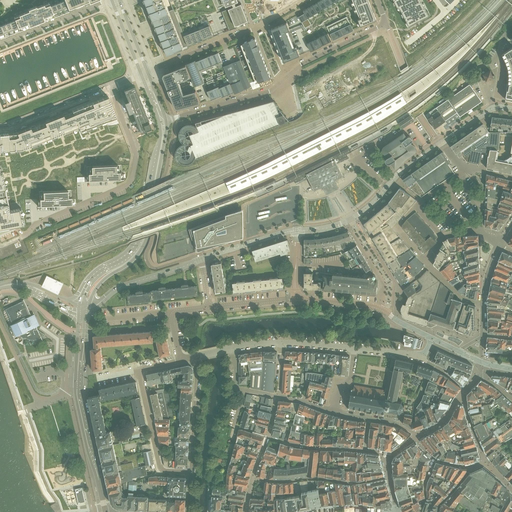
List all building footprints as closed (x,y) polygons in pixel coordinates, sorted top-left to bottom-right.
[(54,17),(69,11),(64,0),(50,6),(54,17)] [(64,0),(69,11),(95,0),(64,0)] [(164,0),(144,0),(166,56),(189,47),(173,9),(169,11),(164,0)] [(214,0),(218,8),(225,5),(226,7),(238,2),(237,0),(214,0)] [(300,16),(298,17),(305,29),(311,25),(307,18),(322,9),(337,0),(320,0),(318,2),(303,11),(304,12),(304,13),(303,14),(301,15),(300,16)] [(368,0),(354,0),(356,6),(353,7),(356,15),(361,13),(363,17),(358,19),(360,26),(376,20),(368,0)] [(393,0),(398,8),(399,7),(409,26),(417,21),(419,20),(429,16),(420,0),(393,0)] [(39,23),(54,17),(50,6),(48,3),(37,7),(36,6),(28,10),(29,11),(13,17),(14,20),(19,31),(35,24),(35,25),(39,24),(39,23)] [(222,11),(229,31),(249,23),(241,4),(222,11)] [(347,18),(327,28),(333,40),(353,31),(347,18)] [(0,37),(19,31),(14,20),(0,25),(0,37)] [(278,26),(271,29),(284,61),(287,60),(300,55),(299,54),(298,55),(286,26),(288,25),(287,22),(286,23),(278,26)] [(210,25),(205,27),(209,37),(214,35),(210,25)] [(205,27),(200,29),(204,39),(209,37),(205,27)] [(200,29),(195,31),(199,41),(204,39),(200,29)] [(195,31),(190,33),(194,43),(199,41),(195,31)] [(190,33),(185,35),(189,45),(194,43),(190,33)] [(317,39),(307,44),(311,51),(321,46),(331,41),(328,33),(317,38),(317,39)] [(253,68),(245,71),(251,85),(258,82),(259,82),(260,82),(269,79),(269,78),(270,78),(255,38),(243,43),(253,68)] [(507,84),(509,84),(508,90),(506,90),(505,96),(505,100),(511,100),(511,47),(501,55),(502,56),(503,58),(504,59),(504,61),(505,62),(506,64),(506,65),(507,67),(507,68),(507,69),(507,71),(508,72),(508,74),(508,75),(508,77),(508,79),(508,81),(507,82),(507,84)] [(222,62),(218,53),(212,55),(216,64),(222,62)] [(216,64),(212,55),(207,57),(211,66),(216,64)] [(211,66),(207,57),(202,60),(205,69),(211,66)] [(205,69),(202,60),(196,62),(197,65),(200,71),(205,69)] [(239,61),(223,67),(230,83),(232,89),(234,93),(245,89),(251,86),(251,85),(245,71),(244,68),(240,60),(239,61)] [(196,61),(186,65),(192,80),(192,79),(195,86),(199,84),(204,82),(200,71),(197,65),(196,62),(196,61)] [(192,80),(186,65),(164,74),(162,77),(176,109),(178,110),(201,103),(194,86),(195,86),(192,80)] [(494,77),(494,75),(492,75),(490,70),(483,74),(485,78),(484,80),(486,81),(491,79),(494,78),(493,77),(494,77)] [(232,89),(230,83),(224,85),(228,94),(234,92),(232,89)] [(448,124),(460,116),(469,110),(481,101),(469,84),(457,93),(448,99),(436,107),(426,115),(426,116),(427,117),(428,117),(435,128),(445,120),(448,124)] [(228,94),(224,85),(219,88),(222,95),(222,97),(228,94)] [(134,86),(123,90),(140,132),(150,128),(150,127),(134,86)] [(219,86),(213,88),(217,97),(222,95),(219,88),(219,86)] [(208,91),(207,91),(211,100),(217,97),(213,88),(208,91)] [(108,96),(72,110),(78,126),(80,131),(105,121),(116,117),(108,96)] [(196,159),(289,121),(280,109),(274,101),(238,110),(228,113),(195,122),(199,131),(198,129),(197,128),(195,127),(194,126),(192,125),(190,125),(188,125),(186,125),(184,126),(183,127),(182,129),(181,130),(180,132),(180,134),(180,136),(180,138),(181,139),(182,141),(183,142),(185,143),(186,144),(188,145),(186,145),(184,145),(183,145),(181,146),(180,147),(178,148),(177,150),(176,152),(176,153),(176,155),(176,157),(177,159),(178,160),(179,162),(181,163),(182,164),(184,164),(186,164),(188,164),(189,164),(191,163),(193,162),(194,160),(195,159),(195,157),(196,159)] [(72,110),(40,123),(46,139),(78,126),(72,110)] [(402,127),(413,120),(410,116),(399,123),(402,127)] [(16,133),(7,134),(9,150),(22,149),(46,139),(40,123),(16,133)] [(482,123),(451,146),(456,153),(459,156),(462,154),(467,161),(469,162),(472,149),(481,151),(488,153),(488,149),(489,149),(491,149),(497,150),(498,150),(499,132),(489,132),(488,131),(483,124),(482,123)] [(382,149),(382,150),(382,151),(383,151),(383,152),(383,153),(385,154),(386,155),(387,155),(388,156),(388,157),(386,158),(386,159),(385,159),(385,160),(385,161),(385,162),(386,162),(386,163),(387,163),(388,164),(391,163),(393,167),(399,164),(401,162),(402,160),(403,160),(403,159),(404,158),(406,156),(407,158),(414,153),(416,152),(416,151),(416,150),(416,149),(416,148),(416,147),(415,147),(415,146),(414,145),(413,145),(411,144),(411,143),(410,143),(413,140),(411,137),(410,137),(410,136),(409,136),(408,136),(407,137),(404,133),(385,146),(384,147),(383,148),(382,149)] [(0,134),(0,150),(9,150),(7,134),(0,134)] [(305,148),(308,153),(309,152),(311,152),(312,151),(314,151),(315,150),(316,149),(316,148),(317,147),(315,143),(314,143),(312,143),(311,144),(309,145),(308,146),(307,147),(305,148)] [(469,162),(479,164),(481,151),(472,149),(469,162)] [(511,163),(495,160),(497,150),(491,149),(490,156),(488,155),(487,168),(511,173),(511,168),(511,163)] [(411,173),(425,194),(428,191),(432,189),(435,187),(438,184),(441,182),(444,180),(448,178),(451,175),(454,173),(448,164),(450,162),(442,151),(411,173)] [(318,168),(317,166),(310,170),(311,172),(306,174),(308,179),(314,190),(314,191),(314,190),(316,194),(325,190),(327,194),(338,188),(336,184),(345,180),(343,176),(337,165),(335,160),(330,162),(329,160),(322,164),(323,166),(318,168)] [(118,172),(118,165),(93,167),(93,173),(89,173),(90,181),(122,179),(121,172),(118,172)] [(423,195),(425,194),(411,173),(403,179),(404,179),(403,179),(403,180),(405,183),(406,182),(409,187),(421,196),(423,195)] [(293,178),(294,180),(295,183),(304,178),(302,176),(301,174),(293,178)] [(508,180),(487,175),(486,187),(495,189),(496,183),(503,185),(506,186),(508,180)] [(495,199),(497,199),(500,200),(511,203),(511,193),(505,191),(502,190),(495,189),(486,187),(486,196),(495,199)] [(388,203),(397,212),(401,217),(417,200),(400,188),(388,203)] [(66,191),(41,192),(42,199),(38,199),(39,206),(71,205),(70,197),(67,197),(66,191)] [(6,195),(0,196),(0,228),(17,226),(24,224),(21,208),(9,210),(6,195)] [(495,199),(486,196),(485,205),(491,206),(492,206),(493,203),(496,203),(497,199),(495,199)] [(374,237),(390,262),(410,250),(400,238),(391,244),(390,242),(398,237),(389,226),(381,230),(378,227),(397,212),(388,203),(364,223),(370,233),(371,231),(375,236),(374,237)] [(498,208),(492,206),(491,210),(497,212),(509,215),(511,212),(498,208)] [(196,252),(221,244),(245,237),(245,231),(244,209),(241,210),(241,209),(227,215),(189,229),(192,237),(193,240),(194,240),(196,252)] [(494,221),(494,219),(497,212),(491,210),(488,209),(485,209),(485,219),(490,220),(494,221)] [(424,252),(434,244),(437,241),(436,239),(437,237),(415,212),(407,219),(406,220),(403,225),(403,228),(424,252)] [(503,223),(509,215),(497,212),(494,219),(500,222),(503,223)] [(494,221),(490,220),(485,219),(485,226),(492,228),(494,221)] [(503,223),(500,222),(494,219),(494,221),(492,228),(499,229),(503,223)] [(348,231),(343,233),(348,246),(349,246),(351,246),(355,243),(348,231)] [(343,233),(338,235),(343,248),(348,246),(343,233)] [(331,237),(322,238),(325,255),(343,250),(343,248),(338,235),(331,237)] [(317,239),(316,256),(324,255),(325,255),(322,238),(317,239)] [(450,252),(447,246),(452,245),(448,239),(448,238),(443,241),(444,243),(441,248),(440,248),(440,249),(441,249),(438,254),(438,253),(437,254),(438,254),(437,256),(441,260),(443,262),(446,260),(449,265),(455,261),(459,260),(457,251),(450,252)] [(304,256),(316,256),(317,239),(311,239),(304,239),(304,256)] [(286,240),(270,245),(273,255),(281,252),(282,254),(287,252),(287,250),(289,250),(286,240)] [(478,246),(478,241),(473,241),(464,242),(457,243),(457,244),(458,247),(456,248),(455,244),(452,245),(447,246),(450,252),(457,251),(456,250),(458,250),(458,251),(463,250),(478,246)] [(270,245),(253,251),(256,260),(273,255),(270,245)] [(343,253),(348,262),(361,253),(356,245),(343,253)] [(478,253),(478,246),(463,250),(464,254),(462,254),(463,259),(467,257),(478,253)] [(390,262),(388,264),(393,272),(416,256),(410,250),(390,262)] [(511,255),(503,252),(502,252),(502,253),(498,261),(499,261),(511,265),(511,255)] [(360,264),(361,264),(366,260),(361,253),(348,262),(352,269),(360,264)] [(479,262),(478,253),(467,257),(463,259),(459,260),(455,261),(456,263),(457,266),(458,269),(463,267),(463,268),(479,262)] [(416,256),(393,272),(401,284),(415,275),(417,274),(424,266),(416,256)] [(435,259),(433,263),(438,269),(439,268),(441,270),(449,265),(446,260),(443,262),(441,260),(437,256),(435,259)] [(373,272),(366,260),(361,264),(364,269),(361,271),(363,273),(363,277),(316,272),(316,281),(324,281),(323,289),(376,294),(377,280),(374,280),(374,278),(375,278),(375,277),(376,277),(376,276),(375,276),(375,275),(374,275),(373,275),(373,272)] [(440,270),(440,271),(442,273),(457,266),(456,263),(455,261),(449,265),(441,270),(440,270)] [(511,265),(499,261),(497,265),(511,271),(511,265)] [(222,262),(212,264),(213,271),(223,269),(222,262)] [(463,268),(459,270),(460,274),(463,273),(479,268),(479,262),(463,268)] [(511,271),(497,265),(495,270),(511,277),(511,271)] [(457,266),(442,273),(448,280),(458,275),(455,271),(458,269),(457,266)] [(304,268),(304,273),(304,289),(321,289),(321,281),(319,281),(319,282),(313,282),(313,268),(304,268)] [(460,274),(458,275),(459,280),(462,278),(466,277),(479,274),(479,268),(463,273),(460,274)] [(223,269),(213,271),(216,292),(226,291),(223,269)] [(416,291),(409,296),(408,297),(405,304),(403,303),(400,311),(404,319),(432,327),(438,323),(429,320),(435,302),(434,301),(441,287),(443,284),(427,270),(421,277),(416,280),(420,286),(419,289),(416,291)] [(511,277),(495,270),(492,278),(507,283),(510,284),(511,285),(511,277)] [(459,281),(453,285),(457,290),(462,285),(463,284),(479,281),(479,274),(466,277),(462,278),(459,280),(459,281)] [(458,275),(448,280),(453,285),(459,281),(459,280),(458,275)] [(63,285),(46,278),(42,287),(58,294),(63,285)] [(282,278),(266,279),(267,289),(283,287),(282,278)] [(492,278),(491,283),(506,288),(507,283),(492,278)] [(267,289),(266,279),(249,281),(250,290),(267,289)] [(249,281),(233,283),(234,292),(250,290),(249,281)] [(506,288),(491,283),(489,292),(508,297),(510,299),(511,296),(511,289),(509,289),(506,288)] [(183,287),(174,288),(175,297),(198,294),(197,286),(189,287),(188,284),(183,285),(183,287)] [(411,284),(403,289),(409,296),(416,291),(412,286),(411,284)] [(429,320),(438,323),(454,328),(462,301),(452,298),(453,294),(443,284),(441,287),(434,301),(435,302),(429,320)] [(462,285),(457,290),(461,293),(461,294),(465,296),(467,287),(465,287),(463,284),(462,285)] [(175,297),(174,288),(166,289),(166,287),(160,287),(160,290),(152,291),(152,292),(153,300),(175,297)] [(468,297),(476,299),(478,289),(473,288),(469,288),(468,297)] [(153,300),(152,292),(143,293),(143,290),(137,291),(137,293),(129,295),(130,302),(153,300)] [(489,292),(488,297),(500,302),(499,303),(502,304),(502,306),(505,306),(506,306),(508,307),(511,308),(511,296),(510,299),(508,297),(489,292)] [(488,298),(487,303),(502,306),(502,304),(499,303),(500,302),(488,297),(488,298)] [(24,300),(6,309),(15,328),(15,329),(16,330),(16,331),(17,332),(17,333),(18,333),(19,334),(20,335),(20,336),(21,336),(24,338),(25,337),(26,338),(27,339),(28,339),(30,340),(31,340),(33,340),(34,340),(36,339),(37,339),(38,339),(40,338),(41,337),(42,336),(43,336),(43,335),(43,334),(44,334),(38,329),(36,326),(39,325),(34,314),(31,315),(23,299),(24,300)] [(470,304),(468,304),(464,302),(456,329),(459,330),(463,332),(471,311),(476,313),(476,306),(470,304)] [(471,311),(463,332),(471,335),(473,330),(476,329),(476,313),(471,311)] [(505,313),(488,312),(488,319),(503,322),(511,323),(511,314),(510,314),(511,313),(505,311),(505,313)] [(503,322),(488,319),(488,327),(492,328),(502,329),(503,322)] [(507,330),(506,334),(511,334),(511,328),(511,323),(503,322),(502,329),(507,330)] [(152,331),(135,332),(136,343),(153,341),(152,331)] [(135,332),(117,334),(118,344),(136,343),(135,332)] [(117,334),(100,335),(101,345),(118,344),(117,334)] [(91,349),(92,354),(101,353),(101,345),(100,335),(94,336),(95,349),(91,349)] [(414,339),(405,336),(404,341),(405,341),(404,345),(411,346),(411,347),(415,348),(416,346),(419,348),(421,341),(418,340),(418,339),(414,338),(414,339)] [(157,340),(157,343),(160,356),(170,354),(167,337),(157,340)] [(505,347),(506,339),(499,338),(498,343),(497,348),(502,348),(505,348),(505,347)] [(502,351),(502,348),(497,348),(498,343),(487,342),(486,350),(502,351)] [(250,373),(251,373),(262,374),(263,363),(264,351),(247,353),(249,364),(250,371),(250,373)] [(264,351),(263,363),(276,363),(277,352),(270,351),(270,352),(264,351)] [(295,361),(295,351),(285,351),(285,358),(289,358),(289,362),(284,361),(284,369),(291,369),(292,369),(292,366),(292,361),(295,361)] [(446,354),(438,351),(435,357),(434,356),(431,362),(435,363),(435,362),(441,365),(443,360),(443,361),(446,354)] [(101,353),(92,354),(93,369),(103,369),(101,353)] [(240,362),(239,362),(239,365),(244,365),(244,364),(248,363),(248,364),(249,364),(247,353),(239,354),(240,362)] [(328,354),(327,363),(335,363),(335,354),(328,354)] [(335,363),(335,367),(349,368),(350,356),(335,354),(335,363)] [(454,358),(446,354),(443,361),(443,360),(441,365),(447,367),(449,363),(451,364),(454,358)] [(473,365),(454,358),(451,364),(450,367),(455,369),(461,371),(470,374),(473,365)] [(394,371),(389,394),(388,397),(397,399),(398,397),(398,395),(403,372),(403,370),(410,371),(411,369),(413,364),(413,363),(396,359),(394,368),(394,371)] [(276,363),(263,363),(262,374),(261,389),(274,391),(276,363)] [(418,365),(413,364),(411,369),(416,370),(415,373),(425,376),(427,377),(430,378),(433,370),(431,369),(418,364),(418,365)] [(187,365),(177,367),(178,373),(184,372),(188,371),(193,371),(193,370),(193,369),(193,368),(193,367),(192,367),(191,366),(190,365),(189,365),(188,365),(187,365)] [(244,365),(239,365),(239,376),(250,376),(251,376),(251,373),(250,373),(250,371),(244,371),(244,365)] [(470,374),(461,371),(455,369),(450,367),(449,366),(447,373),(451,375),(453,371),(456,372),(455,373),(467,380),(470,374)] [(348,376),(349,368),(335,367),(334,371),(334,374),(348,376)] [(173,380),(171,369),(160,371),(163,381),(163,382),(167,381),(167,383),(173,382),(173,380)] [(438,372),(433,370),(430,378),(430,379),(434,381),(438,372)] [(163,381),(160,371),(147,374),(149,384),(163,381)] [(193,381),(193,371),(188,371),(184,372),(183,380),(193,381)] [(464,384),(467,380),(455,373),(456,372),(453,371),(451,375),(462,385),(464,384)] [(326,404),(333,376),(314,373),(306,372),(306,380),(312,381),(307,398),(312,399),(315,391),(322,394),(319,402),(326,404)] [(434,381),(437,383),(438,383),(441,378),(443,375),(439,372),(438,372),(434,381)] [(261,389),(262,374),(251,373),(251,376),(251,378),(251,379),(251,383),(250,387),(261,389)] [(444,386),(445,385),(458,392),(461,388),(452,381),(448,378),(443,375),(441,378),(438,383),(444,386)] [(498,383),(504,386),(506,382),(508,377),(501,376),(498,383)] [(427,386),(434,388),(436,384),(429,380),(427,386)] [(481,380),(477,385),(487,394),(489,399),(493,397),(490,393),(496,389),(488,384),(481,380)] [(136,381),(122,384),(124,394),(138,391),(136,381)] [(432,393),(434,394),(439,396),(442,390),(455,396),(458,392),(445,385),(444,386),(438,383),(437,383),(437,384),(436,384),(434,388),(432,393)] [(122,384),(107,387),(109,397),(124,394),(122,384)] [(477,385),(472,390),(471,390),(478,398),(484,398),(483,396),(482,394),(484,393),(487,397),(485,398),(485,400),(486,401),(489,399),(487,394),(477,385)] [(90,401),(99,399),(108,397),(106,388),(99,389),(100,394),(89,397),(90,401)] [(348,407),(348,408),(349,408),(349,407),(354,408),(354,409),(355,410),(355,409),(360,409),(360,410),(361,411),(361,410),(365,410),(365,412),(372,413),(372,412),(377,413),(377,414),(378,413),(383,414),(384,415),(385,410),(389,410),(389,411),(389,412),(390,410),(394,411),(394,412),(395,412),(395,411),(399,412),(399,414),(400,414),(400,412),(402,410),(403,411),(404,410),(403,409),(403,406),(405,406),(405,405),(403,405),(401,402),(402,401),(401,400),(400,401),(397,401),(397,399),(388,397),(389,394),(355,389),(352,388),(351,393),(350,393),(350,394),(351,394),(349,402),(348,402),(348,403),(349,403),(348,407)] [(496,389),(490,393),(493,397),(494,399),(502,394),(496,389)] [(428,395),(425,401),(431,406),(448,408),(450,403),(440,398),(439,401),(437,401),(432,399),(432,402),(429,402),(430,399),(430,398),(429,396),(433,397),(434,394),(432,393),(425,390),(424,392),(424,394),(428,395)] [(434,394),(433,397),(432,399),(437,401),(439,401),(440,398),(450,403),(451,402),(454,396),(455,396),(442,390),(439,396),(434,394)] [(485,400),(485,398),(484,399),(484,398),(478,398),(471,390),(467,394),(468,400),(473,402),(481,401),(485,400)] [(165,391),(151,394),(151,395),(156,418),(170,419),(171,419),(171,418),(165,394),(165,391)] [(192,392),(182,392),(181,405),(191,406),(192,392)] [(169,393),(165,394),(171,418),(174,418),(169,393)] [(507,399),(502,394),(494,399),(493,397),(489,399),(491,402),(494,407),(495,407),(495,408),(498,405),(499,406),(500,405),(501,406),(501,405),(507,399)] [(265,404),(271,405),(273,398),(262,396),(261,403),(265,404)] [(132,399),(133,405),(141,404),(140,397),(132,399)] [(102,415),(99,399),(90,401),(93,417),(102,415)] [(468,400),(469,407),(487,405),(491,402),(489,399),(486,401),(485,400),(481,401),(473,402),(468,400)] [(511,403),(507,399),(501,405),(505,409),(511,403)] [(422,400),(417,407),(424,409),(428,420),(429,421),(430,424),(437,421),(436,419),(434,414),(431,406),(425,401),(422,400)] [(469,413),(472,420),(482,416),(484,420),(492,415),(494,414),(494,409),(495,408),(495,407),(494,407),(491,402),(487,405),(481,406),(481,410),(469,413)] [(259,403),(257,409),(262,410),(270,412),(272,407),(265,405),(259,403)] [(141,404),(133,405),(136,415),(143,413),(141,404)] [(465,413),(464,413),(463,405),(458,404),(453,415),(461,418),(467,420),(466,420),(465,413)] [(191,406),(181,405),(180,419),(190,420),(191,406)] [(305,405),(302,414),(309,417),(311,408),(305,405)] [(436,419),(437,421),(448,408),(431,406),(434,414),(436,419)] [(424,409),(417,407),(415,413),(420,413),(422,419),(424,427),(428,425),(430,424),(428,420),(424,409)] [(249,427),(251,422),(249,422),(250,418),(252,419),(252,418),(249,417),(250,413),(248,411),(245,410),(240,425),(249,427)] [(258,412),(258,415),(270,418),(271,412),(270,412),(262,410),(262,411),(259,410),(258,410),(257,412),(258,412)] [(316,410),(315,418),(313,423),(319,424),(319,425),(320,425),(322,413),(316,410)] [(143,413),(136,415),(138,425),(145,424),(143,413)] [(424,427),(422,419),(420,413),(415,413),(415,416),(415,421),(416,423),(417,423),(418,429),(424,427)] [(301,443),(302,433),(302,429),(302,426),(305,417),(302,416),(301,416),(297,415),(297,414),(296,414),(295,414),(293,424),(292,424),(292,425),(291,432),(290,432),(289,434),(288,440),(289,440),(292,441),(301,443)] [(337,417),(328,414),(326,419),(325,426),(334,429),(337,417)] [(403,424),(413,429),(413,426),(412,422),(412,421),(412,415),(405,414),(404,418),(403,424)] [(451,418),(458,425),(461,418),(453,415),(451,418)] [(473,424),(480,440),(493,431),(499,426),(500,426),(495,417),(493,418),(492,415),(484,420),(473,424)] [(472,420),(473,424),(484,420),(482,416),(472,420)] [(106,432),(103,417),(94,419),(97,434),(106,432)] [(156,418),(154,418),(156,425),(169,426),(170,419),(156,418)] [(349,420),(342,418),(340,426),(347,428),(347,429),(346,432),(345,436),(345,437),(352,438),(353,433),(353,430),(349,429),(350,427),(351,427),(348,426),(349,420)] [(451,418),(449,422),(453,431),(454,431),(455,433),(460,431),(460,433),(462,432),(461,430),(462,430),(458,425),(451,418)] [(468,426),(467,420),(461,418),(458,425),(462,430),(468,426)] [(179,423),(179,427),(190,427),(190,420),(180,419),(180,423),(179,423)] [(263,425),(268,427),(269,423),(258,419),(256,419),(255,422),(256,423),(258,424),(263,425)] [(251,421),(251,422),(249,427),(256,430),(257,430),(258,426),(258,424),(256,423),(255,422),(251,421)] [(449,422),(443,426),(446,430),(449,434),(453,431),(449,422)] [(258,426),(257,430),(257,431),(266,433),(268,427),(263,425),(263,428),(258,426)] [(400,444),(406,439),(397,432),(400,428),(393,426),(392,434),(394,434),(393,438),(400,444)] [(443,426),(439,429),(444,438),(445,438),(449,446),(450,446),(453,445),(449,439),(450,438),(448,434),(449,434),(446,430),(443,426)] [(468,426),(462,430),(461,430),(462,432),(460,433),(462,436),(471,432),(471,431),(468,426)] [(493,431),(480,440),(483,447),(503,432),(499,426),(493,431)] [(511,426),(508,429),(503,432),(483,447),(487,454),(487,455),(499,444),(511,436),(511,426)] [(189,437),(190,427),(179,427),(178,436),(189,437)] [(273,428),(271,434),(273,436),(278,437),(280,433),(281,433),(282,431),(280,431),(281,430),(273,428)] [(370,428),(369,436),(377,437),(377,436),(378,432),(378,429),(370,428)] [(397,432),(406,439),(411,434),(406,432),(400,428),(397,432)] [(246,431),(242,430),(239,429),(237,435),(241,436),(244,437),(246,431)] [(439,429),(434,432),(437,436),(446,449),(446,450),(448,452),(449,452),(449,449),(451,448),(450,446),(449,446),(445,438),(444,438),(439,429)] [(110,431),(106,432),(97,434),(99,448),(113,445),(110,431)] [(246,431),(244,437),(250,439),(253,433),(246,431)] [(442,455),(440,458),(445,460),(447,455),(447,454),(448,452),(446,450),(446,449),(437,436),(434,432),(429,435),(440,449),(441,452),(442,455)] [(474,439),(471,432),(462,436),(462,437),(457,438),(458,442),(462,441),(463,443),(474,439)] [(253,433),(250,439),(262,444),(265,436),(253,433)] [(170,436),(169,436),(158,435),(160,445),(164,446),(169,446),(170,436)] [(237,435),(236,439),(242,441),(243,440),(251,442),(250,445),(253,446),(253,445),(260,448),(262,444),(250,439),(244,437),(241,436),(237,435)] [(429,435),(425,437),(432,447),(433,449),(435,452),(437,450),(438,451),(440,451),(440,452),(441,452),(440,449),(429,435)] [(178,436),(174,436),(174,441),(176,441),(176,446),(177,446),(189,447),(189,437),(178,436)] [(336,445),(344,446),(345,437),(345,436),(338,436),(337,437),(336,445)] [(357,439),(356,447),(363,447),(364,437),(361,436),(359,436),(356,436),(356,438),(357,439)] [(369,436),(368,446),(375,447),(377,437),(369,436)] [(344,446),(350,447),(352,438),(345,437),(344,446)] [(427,449),(428,451),(432,448),(431,448),(432,447),(425,437),(420,441),(423,446),(424,445),(427,449)] [(393,438),(393,439),(391,450),(400,444),(393,438)] [(235,442),(235,443),(259,452),(260,448),(253,445),(253,446),(250,445),(246,444),(244,444),(245,442),(242,441),(236,439),(235,442)] [(384,445),(384,449),(391,450),(393,439),(385,439),(384,445)] [(474,439),(463,443),(464,446),(465,449),(476,446),(474,439)] [(113,445),(99,448),(102,461),(124,456),(121,443),(113,445)] [(249,456),(256,458),(257,456),(259,452),(235,443),(232,455),(241,458),(241,456),(240,455),(241,453),(249,455),(249,456)] [(290,447),(280,443),(278,450),(278,451),(277,454),(276,454),(285,458),(288,460),(288,459),(302,461),(302,460),(303,457),(304,449),(294,447),(290,447)] [(499,444),(487,455),(491,460),(493,459),(493,458),(503,449),(499,444)] [(417,452),(416,451),(414,448),(412,445),(411,445),(407,448),(412,455),(415,459),(416,459),(418,458),(416,457),(417,456),(415,454),(417,452)] [(177,446),(176,457),(188,458),(189,447),(177,446)] [(476,446),(465,449),(461,450),(461,453),(463,456),(469,455),(473,454),(478,453),(476,446)] [(402,452),(405,457),(406,459),(410,457),(410,456),(412,455),(407,448),(406,448),(402,452)] [(318,450),(310,449),(310,454),(308,467),(307,475),(316,476),(317,467),(318,450)] [(493,459),(491,460),(494,465),(507,452),(503,449),(493,458),(493,459)] [(150,450),(144,452),(147,465),(151,464),(154,464),(151,450),(150,450)] [(345,451),(345,464),(344,468),(344,469),(350,469),(350,463),(353,463),(353,470),(354,470),(354,452),(345,451)] [(419,463),(421,463),(425,464),(427,465),(430,459),(423,451),(418,459),(419,459),(420,460),(419,463)] [(354,452),(354,470),(356,470),(356,471),(362,471),(362,466),(363,466),(363,463),(363,462),(364,462),(364,460),(365,460),(364,453),(354,452)] [(511,458),(507,452),(494,465),(495,465),(504,475),(511,465),(511,458)] [(379,455),(364,453),(365,460),(367,459),(367,460),(376,461),(380,461),(379,455)] [(145,465),(138,467),(135,454),(124,456),(102,461),(105,474),(145,465)] [(273,465),(276,457),(265,454),(261,461),(267,463),(273,465)] [(473,454),(463,456),(464,463),(471,462),(474,461),(473,454)] [(393,467),(416,464),(419,464),(419,463),(420,460),(419,459),(418,459),(418,458),(416,459),(415,459),(412,455),(410,456),(410,457),(406,459),(405,457),(402,457),(402,460),(399,460),(393,461),(393,467)] [(176,457),(163,456),(164,465),(165,466),(166,467),(167,467),(187,468),(188,458),(176,457)] [(436,462),(433,469),(432,472),(440,476),(441,474),(443,464),(436,462)] [(228,470),(228,472),(229,471),(232,471),(234,472),(235,472),(236,468),(238,465),(230,463),(228,470)] [(426,470),(427,465),(425,464),(421,463),(419,463),(419,464),(416,464),(417,472),(418,472),(418,469),(426,470)] [(417,472),(416,464),(393,467),(393,473),(415,472),(417,472)] [(449,466),(443,464),(441,474),(440,476),(444,477),(449,466)] [(145,465),(105,474),(108,486),(112,485),(121,483),(133,480),(132,478),(142,476),(147,475),(145,465)] [(287,465),(287,467),(287,469),(287,470),(288,478),(298,476),(307,475),(308,467),(305,466),(289,468),(289,465),(287,465)] [(449,466),(444,477),(447,479),(447,478),(453,467),(449,466)] [(275,467),(274,469),(273,478),(288,478),(287,470),(287,469),(287,467),(275,467)] [(459,468),(453,467),(447,478),(447,479),(444,482),(450,486),(454,482),(452,480),(454,476),(456,472),(459,468)] [(452,480),(454,482),(457,484),(463,476),(466,470),(459,468),(456,472),(454,476),(452,480)] [(483,468),(481,468),(469,474),(463,481),(469,486),(464,492),(463,494),(462,495),(463,496),(463,495),(464,496),(460,502),(468,508),(465,511),(477,511),(480,508),(482,510),(486,503),(485,502),(489,493),(496,479),(487,472),(483,468)] [(382,469),(367,471),(369,479),(372,478),(384,475),(382,470),(382,469)] [(415,478),(424,478),(424,477),(426,470),(418,469),(418,472),(417,472),(415,472),(415,478)] [(439,485),(443,480),(444,477),(440,476),(432,472),(430,476),(434,478),(432,483),(435,483),(439,485)] [(159,476),(159,484),(168,484),(168,477),(168,476),(159,476)] [(428,481),(427,489),(431,490),(435,483),(432,483),(434,478),(430,476),(428,481)] [(167,487),(167,497),(176,497),(176,498),(185,499),(187,479),(185,478),(168,477),(168,484),(167,487)] [(484,511),(488,511),(490,509),(492,504),(494,500),(502,484),(496,479),(489,493),(485,502),(486,503),(482,510),(484,511)] [(439,485),(445,491),(448,494),(457,484),(454,482),(450,486),(444,482),(443,480),(439,485)] [(128,503),(128,509),(136,509),(136,504),(136,495),(137,482),(133,481),(129,482),(128,494),(128,503)] [(308,491),(308,490),(308,488),(308,486),(308,484),(307,481),(306,481),(304,481),(302,481),(299,481),(300,485),(301,493),(304,492),(308,491)] [(325,486),(318,486),(318,489),(319,491),(328,490),(336,489),(335,483),(325,481),(325,486)] [(469,486),(463,481),(456,488),(463,494),(464,492),(469,486)] [(275,499),(275,498),(275,493),(276,492),(277,483),(270,482),(269,495),(269,496),(270,497),(270,498),(275,499)] [(289,483),(282,483),(283,488),(283,490),(283,492),(283,493),(284,493),(294,492),(294,486),(293,484),(293,482),(289,483)] [(372,482),(368,483),(368,484),(367,484),(367,486),(368,490),(369,489),(373,489),(373,487),(375,487),(374,482),(372,482)] [(112,485),(108,486),(109,493),(122,490),(121,483),(112,485)] [(225,487),(225,489),(226,489),(226,488),(246,491),(247,487),(247,486),(235,484),(231,483),(226,483),(226,487),(225,487)] [(337,493),(338,504),(346,503),(353,503),(351,492),(350,485),(346,485),(343,484),(335,483),(336,489),(337,493)] [(435,483),(431,490),(427,489),(427,493),(434,494),(436,493),(435,483)] [(448,494),(445,491),(439,485),(435,483),(436,493),(437,493),(438,492),(444,497),(448,494)] [(377,488),(373,489),(373,493),(379,491),(380,491),(381,493),(382,493),(382,495),(389,494),(388,489),(387,484),(377,486),(377,488)] [(423,484),(406,485),(407,488),(395,489),(395,490),(397,497),(423,489),(423,484)] [(505,488),(502,484),(494,500),(492,504),(495,505),(498,502),(505,488)] [(79,506),(86,504),(82,487),(75,489),(79,506)] [(158,494),(157,510),(166,511),(167,497),(167,487),(164,487),(164,495),(158,494)] [(221,488),(213,487),(212,496),(226,496),(226,491),(220,491),(221,488)] [(235,495),(245,496),(246,491),(226,488),(226,489),(226,491),(226,493),(230,494),(232,494),(233,492),(235,493),(235,495)] [(463,494),(456,488),(452,493),(459,498),(462,495),(463,494)] [(510,493),(505,488),(498,502),(495,505),(492,504),(490,509),(496,511),(498,511),(510,493)] [(308,491),(308,493),(309,496),(309,498),(310,501),(310,503),(310,505),(311,507),(321,505),(319,491),(318,489),(317,489),(308,490),(308,491)] [(328,490),(330,504),(338,504),(337,493),(336,489),(328,490)] [(423,489),(397,497),(398,500),(398,501),(415,495),(416,497),(424,494),(424,493),(423,489)] [(122,490),(109,493),(111,499),(111,501),(112,503),(113,504),(114,506),(116,507),(117,508),(118,508),(118,504),(123,497),(125,494),(124,494),(123,494),(122,490)] [(328,490),(319,491),(321,505),(330,504),(328,490)] [(311,507),(310,505),(310,503),(310,501),(309,498),(309,496),(308,493),(308,491),(304,492),(301,493),(302,497),(300,497),(299,495),(296,496),(298,509),(311,507)] [(381,493),(380,491),(379,491),(379,493),(376,494),(377,499),(377,506),(381,507),(381,500),(386,499),(390,498),(389,494),(382,495),(382,493),(381,493)] [(436,493),(434,494),(432,496),(435,497),(437,499),(440,501),(444,497),(438,492),(437,493),(436,493)] [(459,498),(452,493),(448,498),(456,503),(459,498)] [(506,511),(511,503),(511,495),(510,493),(498,511),(496,511),(490,509),(488,511),(506,511)] [(118,504),(118,508),(121,508),(128,509),(128,503),(128,494),(125,494),(123,497),(118,504)] [(148,496),(148,510),(157,510),(158,494),(148,494),(148,496)] [(136,504),(136,509),(148,510),(148,496),(136,495),(136,504)] [(417,500),(416,497),(415,495),(398,501),(400,506),(401,507),(413,502),(417,500)] [(225,504),(226,496),(212,496),(211,511),(224,511),(225,509),(221,509),(221,504),(225,504)] [(296,496),(285,497),(285,498),(287,511),(298,509),(296,496)] [(432,504),(435,497),(432,496),(430,499),(427,498),(425,501),(428,503),(432,504)] [(167,497),(166,511),(175,511),(176,498),(176,497),(167,497)] [(425,497),(417,500),(413,502),(401,507),(403,511),(406,511),(414,507),(417,511),(424,501),(425,498),(425,497)] [(176,498),(175,511),(185,511),(186,499),(185,499),(176,498)] [(424,501),(417,511),(415,511),(421,511),(425,501),(424,501)] [(454,504),(446,501),(440,507),(439,510),(443,511),(445,511),(447,510),(449,511),(452,511),(453,511),(454,505),(454,504)] [(428,503),(425,511),(436,511),(437,505),(432,504),(428,503)]
